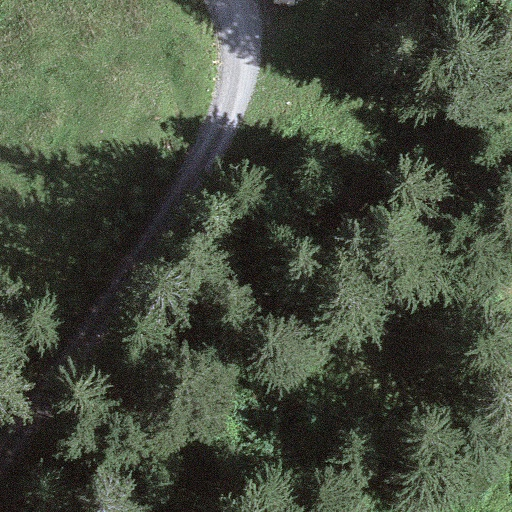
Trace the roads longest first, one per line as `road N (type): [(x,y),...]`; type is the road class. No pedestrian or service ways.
road 1 (track): [(231,0),(241,56),(212,148),(0,463)]
road 2 (track): [(511,60),(232,2)]
